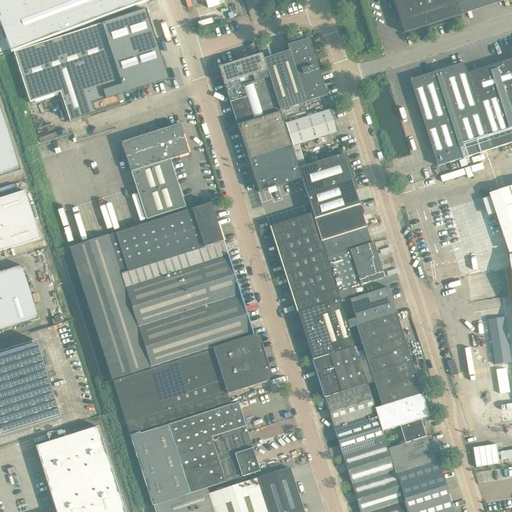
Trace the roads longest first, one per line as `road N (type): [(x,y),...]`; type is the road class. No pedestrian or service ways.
road 1 (tertiary): [(334,511),(190,53)]
road 2 (unclassified): [(478,511),(346,76)]
road 3 (unclassified): [(511,22),(346,76)]
road 4 (unclassified): [(190,53),(323,9)]
